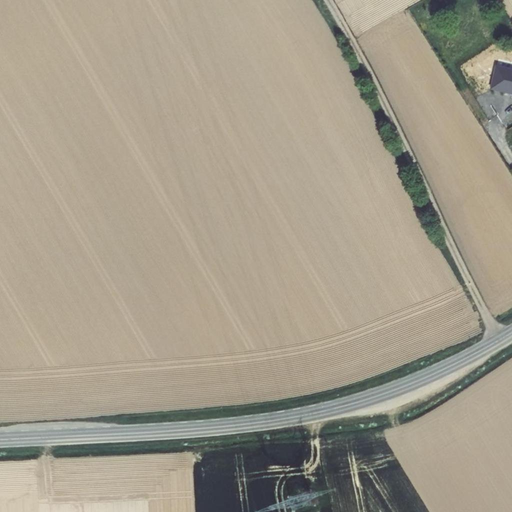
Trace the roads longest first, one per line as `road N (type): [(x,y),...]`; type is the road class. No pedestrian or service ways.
road 1 (tertiary): [(511,333),(407,385),(315,413),(205,429),(0,440)]
road 2 (track): [(328,0),(499,341)]
